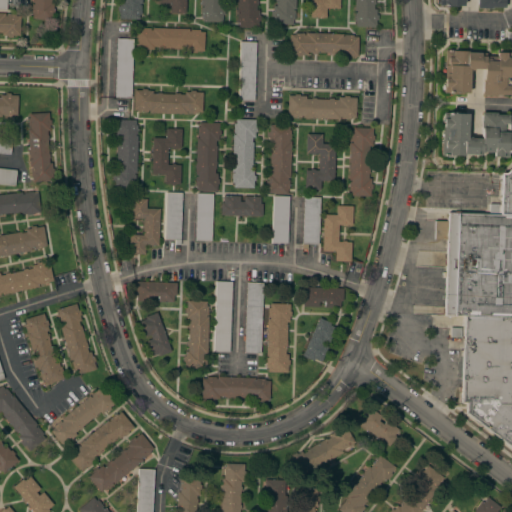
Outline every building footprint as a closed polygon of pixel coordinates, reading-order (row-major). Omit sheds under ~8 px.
[(32,13),(30,13),(31,3),(33,3),(33,2),(31,2),(31,0),(50,0),(50,2),(53,2),(52,9),(54,9),(53,16),(51,16),(51,20),(31,18),(32,13)] [(119,11),(117,11),(117,6),(119,6),(120,0),(141,0),(141,3),(139,3),(139,5),(141,5),(140,14),(139,14),(139,19),(119,18),(119,11)] [(156,0),(185,0),(185,13),(169,12),(169,3),(156,3),(156,0)] [(202,16),(200,16),(201,7),(202,7),(202,5),(200,5),(200,0),(220,0),(220,4),(222,4),(222,9),(224,9),(224,14),(222,14),(222,22),(202,21),(202,16)] [(238,22),(236,22),(236,13),(238,13),(238,11),(236,11),(236,0),(257,0),(257,4),(256,4),(255,9),(258,9),(258,15),(260,15),(260,20),(258,20),(258,28),(238,27),(238,22)] [(295,0),(295,9),(292,8),(292,10),(294,10),(294,19),(292,19),(292,24),(272,23),(272,16),(270,16),(270,11),(273,11),(273,5),(275,5),(276,0),(295,0)] [(339,0),(339,8),(326,7),(325,17),(310,17),(310,0),(339,0)] [(356,21),(354,21),(354,12),(356,12),(356,10),(354,10),(354,0),(374,0),(374,4),(373,4),(373,9),(376,9),(376,14),(377,14),(377,20),(376,20),(375,27),(355,26),(356,21)] [(462,0),(462,5),(456,5),(456,6),(445,6),(445,5),(438,5),(438,0),(504,0),(504,7),(491,7),(491,8),(476,8),(476,0),(462,0)] [(12,35),(12,37),(7,37),(7,35),(1,35),(1,32),(0,32),(0,12),(4,13),(4,15),(5,15),(5,14),(15,14),(15,15),(20,15),(19,36),(12,35)] [(141,29),(141,27),(151,28),(151,29),(152,29),(152,27),(188,28),(188,31),(190,31),(190,29),(199,29),(199,31),(204,31),(203,51),(195,51),(195,52),(191,51),(191,50),(186,50),(186,49),(153,47),(153,49),(148,49),(148,51),(142,50),(142,49),(135,49),(136,29),(141,29)] [(294,34),(294,32),(304,33),(303,35),(305,35),(305,32),(342,33),(342,36),(343,36),(343,34),(352,34),(352,36),(358,36),(357,56),(350,56),(350,57),(344,57),(344,56),(339,55),(339,53),(334,52),(334,54),(330,54),(330,52),(316,52),(316,53),(311,53),(311,52),(307,52),(307,54),(301,54),(301,56),(295,56),(296,54),(289,54),(289,34),(294,34)] [(117,38),(133,38),(130,97),(114,97),(117,38)] [(240,41),(256,41),(254,100),(238,100),(240,41)] [(444,50),(466,51),(466,52),(485,53),(484,56),(496,56),(496,52),(511,52),(510,59),(511,59),(511,70),(510,70),(509,95),(496,94),(496,95),(481,95),(482,69),(473,68),(473,70),(468,70),(467,93),(461,92),(461,94),(449,93),(449,92),(443,92),(444,50)] [(141,90),(141,88),(146,88),(146,90),(152,90),(152,93),(156,93),(156,92),(161,92),(161,93),(173,94),(174,93),(179,93),(179,94),(184,94),(184,91),(189,92),(189,90),(195,90),(195,92),(201,92),(201,112),(196,112),(196,113),(187,113),(187,111),(186,111),(186,114),(149,112),(149,110),(147,110),(147,112),(138,111),(138,109),(133,109),(134,89),(141,90)] [(12,114),(12,116),(3,116),(3,114),(1,114),(1,116),(0,115),(0,94),(5,94),(5,92),(10,93),(10,94),(17,95),(17,114),(12,114)] [(350,117),(350,118),(340,118),(340,117),(339,116),(339,119),(302,117),(302,115),(301,115),(301,117),(291,117),(291,115),(287,115),(288,95),(294,95),(294,93),(299,94),(299,95),(305,96),(305,98),(311,98),(311,97),(315,97),(315,99),(327,99),(327,98),(332,98),(332,99),(337,99),(338,97),(343,97),(343,95),(348,95),(348,97),(355,97),(355,117),(350,117)] [(442,113),(448,113),(448,111),(460,112),(460,113),(467,114),(466,138),(480,139),(481,112),(496,113),(496,114),(508,115),(508,121),(509,121),(509,133),(508,133),(507,139),(509,139),(508,151),(507,151),(507,157),(493,156),(493,152),(482,151),(481,154),(463,154),(463,156),(440,155),(442,113)] [(32,177),(30,177),(30,168),(32,168),(32,166),(29,166),(27,129),(29,129),(29,127),(27,127),(27,118),(28,118),(28,113),(48,112),(49,120),(50,120),(50,124),(49,124),(49,130),(46,130),(48,162),(51,162),(52,168),(53,168),(53,172),(52,172),(52,180),(33,182),(32,177)] [(233,182),(231,182),(231,172),(233,172),(233,171),(231,171),(232,134),(234,134),(234,133),(233,132),(233,123),(235,123),(235,118),(255,119),(255,124),(256,124),(256,131),(254,131),(254,137),(251,137),(251,142),(252,142),(252,164),(250,164),(250,169),(253,169),(253,175),(254,175),(254,180),(253,180),(253,187),(233,187),(233,182)] [(135,124),(137,124),(136,133),(135,133),(134,135),(137,135),(135,172),(133,172),(133,174),(135,174),(135,183),(133,183),(133,188),(113,187),(113,180),(111,180),(112,170),(115,170),(117,137),(115,137),(115,131),(113,131),(113,126),(115,126),(115,119),(135,120),(135,124)] [(197,186),(195,185),(195,176),(197,176),(197,175),(194,174),(196,137),(198,137),(198,136),(196,136),(197,126),(199,126),(199,122),(218,123),(218,130),(220,130),(219,135),(218,135),(218,140),(215,140),(215,145),(216,145),(215,168),(214,168),(214,173),(217,173),(216,178),(218,178),(218,183),(216,183),(216,191),(196,190),(197,186)] [(267,185),(265,185),(265,180),(267,180),(267,175),(270,175),(270,169),(269,169),(270,147),(271,147),(271,142),(268,142),(268,136),(266,136),(267,131),(269,131),(269,124),(290,124),(290,139),(288,139),(288,140),(290,140),(289,178),(287,177),(287,179),(289,179),(288,188),(286,188),(286,193),(267,193),(267,185)] [(350,191),(348,191),(348,181),(350,181),(350,180),(348,180),(349,143),(352,143),(352,141),(350,141),(350,132),(352,132),(352,127),(372,127),(372,135),(373,135),(373,140),(371,140),(371,145),(368,145),(368,150),(369,150),(369,173),(367,173),(367,178),(370,178),(370,183),(372,183),(372,189),(370,189),(369,196),(350,195),(350,191)] [(152,137),(165,137),(165,128),(181,129),(180,148),(175,148),(175,149),(171,148),(167,148),(167,164),(171,164),(171,163),(174,163),(174,165),(180,165),(179,184),(164,183),(164,174),(151,174),(152,137)] [(304,169),(309,169),(309,168),(314,169),(314,170),(318,170),(318,153),(314,153),(314,154),(310,154),(310,153),(305,153),(305,135),(322,136),(321,143),(334,144),(333,180),(320,180),(320,189),(304,189),(304,169)] [(0,153),(0,136),(11,138),(10,154),(0,153)] [(446,239),(434,239),(435,220),(447,220),(447,212),(499,214),(500,172),(505,172),(511,165),(511,449),(464,413),(464,403),(460,403),(462,315),(444,315),(446,239)] [(0,183),(0,167),(16,169),(14,185),(0,183)] [(0,193),(22,191),(22,194),(24,194),(23,192),(32,191),(32,192),(37,192),(39,212),(32,212),(32,214),(27,214),(27,213),(22,214),(22,211),(0,213),(0,193)] [(166,192),(181,192),(180,244),(175,244),(175,239),(164,239),(166,192)] [(211,240),(194,240),(196,193),(212,193),(211,240)] [(220,214),(220,202),(223,202),(223,195),(239,196),(239,201),(243,201),(243,196),(259,196),(259,203),(262,203),(261,216),(220,214)] [(271,243),(273,195),(288,196),(286,243),(271,243)] [(303,196),(319,197),(317,244),(301,243),(303,196)] [(158,245),(145,245),(144,254),(128,253),(129,234),(142,234),(143,218),(130,217),(130,198),(146,198),(146,208),(159,208),(158,245)] [(323,214),(336,214),(336,205),(352,205),(351,225),(346,225),(346,226),(342,226),(342,225),(338,224),(337,241),(341,241),(341,240),(345,240),(345,241),(351,242),(350,261),(334,260),(334,251),(321,251),(323,214)] [(41,246),(42,248),(32,249),(32,248),(31,248),(31,250),(0,255),(0,234),(20,231),(21,233),(25,232),(25,229),(30,228),(30,226),(35,225),(35,227),(43,226),(46,245),(41,246)] [(48,282),(49,283),(39,285),(39,283),(37,284),(38,286),(2,294),(1,292),(0,293),(0,275),(5,274),(5,273),(9,272),(9,273),(22,270),(22,269),(26,268),(27,269),(31,268),(31,265),(36,264),(36,262),(41,261),(41,263),(48,261),(53,281),(48,282)] [(176,282),(176,294),(173,294),(173,301),(158,301),(158,295),(151,295),(151,300),(136,300),(136,293),(133,293),(134,280),(176,282)] [(229,352),(213,351),(215,280),(231,281),(229,352)] [(246,282),(262,282),(260,353),(244,352),(246,282)] [(303,306),(303,298),(301,298),(301,286),(342,287),(342,299),(340,299),(340,307),(324,307),(324,301),(318,301),(318,306),(303,306)] [(206,305),(208,305),(207,315),(206,315),(205,317),(208,317),(207,353),(204,353),(204,355),(206,355),(205,364),(204,364),(204,369),(184,368),(184,361),(183,361),(183,356),(184,356),(185,350),(187,350),(188,346),(186,345),(186,341),(188,341),(188,327),(187,327),(187,323),(188,323),(188,318),(186,318),(186,312),(184,312),(184,307),(186,307),(186,300),(206,300),(206,305)] [(289,303),(289,311),(291,311),(290,316),(289,316),(289,321),(286,321),(286,326),(287,326),(286,349),(285,349),(285,354),(288,354),(287,359),(289,359),(289,364),(287,364),(287,371),(267,371),(267,366),(266,366),(266,357),(268,357),(268,356),(265,355),(267,318),(269,318),(269,317),(267,317),(267,307),(269,307),(269,302),(289,303)] [(77,310),(79,309),(80,314),(79,315),(80,320),(78,321),(79,326),(80,325),(87,346),(86,346),(87,352),(90,351),(91,356),(93,356),(95,361),(93,361),(95,368),(75,375),(70,361),(72,361),(72,359),(69,360),(58,324),(61,324),(60,322),(59,323),(56,314),(58,313),(56,309),(75,303),(77,310)] [(170,351),(158,355),(158,353),(151,355),(146,340),(151,338),(150,334),(144,336),(139,321),(145,318),(144,316),(156,312),(170,351)] [(43,379),(41,380),(38,371),(40,371),(39,369),(37,370),(26,334),(28,333),(28,332),(26,333),(24,324),(25,323),(24,319),(42,313),(45,320),(46,320),(48,324),(46,324),(48,330),(45,331),(55,362),(58,361),(59,366),(61,366),(62,371),(61,371),(63,378),(44,384),(43,379)] [(319,317),(330,322),(329,325),(336,328),(329,342),(324,340),(322,344),(327,346),(321,361),(314,358),(313,360),(302,355),(319,317)] [(206,378),(206,376),(215,377),(215,378),(217,378),(217,376),(254,377),(254,380),(255,380),(255,378),(265,378),(264,380),(269,380),(269,400),(261,400),(261,401),(256,401),(256,400),(250,399),(250,398),(213,397),(213,400),(208,399),(208,398),(200,398),(201,378),(206,378)] [(4,388),(5,387),(11,395),(10,396),(11,397),(13,395),(36,424),(34,426),(35,427),(37,426),(42,431),(40,432),(42,435),(27,447),(25,444),(23,446),(20,442),(21,441),(18,436),(20,435),(17,431),(16,432),(2,414),(3,413),(0,410),(0,385),(1,385),(4,388)] [(53,427),(52,426),(60,420),(61,421),(62,421),(60,419),(89,395),(90,397),(92,396),(90,394),(98,388),(99,390),(102,387),(115,402),(109,407),(110,408),(106,411),(105,410),(101,413),(99,411),(96,414),(96,415),(92,419),(91,418),(82,426),(82,427),(79,430),(78,429),(74,432),(76,434),(72,437),(74,439),(68,443),(67,442),(63,446),(50,430),(53,427)] [(355,420),(363,411),(364,412),(369,407),(381,416),(378,420),(383,424),(386,420),(398,429),(394,435),(395,436),(388,445),(355,420)] [(127,432),(128,433),(124,436),(123,435),(120,438),(118,435),(114,439),(111,443),(110,442),(100,450),(100,451),(97,454),(96,453),(92,456),(94,459),(90,462),(91,463),(87,467),(86,466),(80,470),(68,455),(72,452),(71,450),(78,444),(80,445),(81,445),(79,443),(107,419),(108,421),(109,420),(108,419),(116,413),(117,414),(120,411),(133,426),(127,432)] [(292,456),(291,454),(295,452),(296,453),(301,450),(302,453),(307,450),(306,449),(327,436),(328,438),(330,436),(329,434),(333,431),(332,429),(339,426),(340,427),(345,424),(355,441),(342,449),(343,451),(310,471),(309,469),(296,477),(285,460),(292,456)] [(149,451),(150,452),(143,458),(142,457),(140,457),(142,460),(114,483),(112,481),(111,482),(112,484),(106,489),(105,487),(100,491),(88,476),(93,472),(92,470),(96,467),(97,468),(101,465),(103,467),(107,464),(106,463),(110,459),(111,460),(120,453),(119,452),(123,448),(124,449),(128,446),(125,443),(133,436),(134,437),(140,433),(153,448),(149,451)] [(0,470),(0,441),(1,443),(0,444),(4,448),(6,446),(9,450),(11,449),(14,453),(13,454),(18,459),(2,472),(0,470)] [(347,497),(345,495),(368,466),(369,467),(379,454),(394,466),(390,472),(391,473),(389,477),(387,476),(384,481),(382,479),(379,483),(380,484),(377,488),(376,487),(368,497),(369,498),(366,502),(365,501),(362,505),(364,507),(361,511),(362,511),(341,511),(337,509),(347,497)] [(219,511),(220,478),(223,478),(224,463),(243,463),(243,471),(245,471),(244,476),(242,476),(242,481),(240,481),(240,486),(241,486),(240,492),(239,492),(239,504),(240,504),(240,509),(239,509),(239,511),(219,511)] [(432,489),(434,491),(418,511),(388,511),(391,508),(393,509),(396,505),(398,506),(401,502),(404,497),(405,498),(411,490),(409,489),(413,484),(415,485),(418,481),(415,479),(419,474),(418,473),(421,469),(422,470),(426,465),(442,476),(432,489)] [(136,511),(138,468),(154,469),(151,511),(136,511)] [(33,511),(12,486),(22,478),(24,480),(29,476),(39,488),(35,492),(38,495),(42,491),(53,504),(47,508),(49,510),(46,511),(33,511)] [(176,511),(177,491),(179,491),(179,476),(199,477),(198,494),(196,494),(196,498),(197,498),(197,503),(196,503),(195,511),(176,511)] [(285,511),(266,511),(266,506),(265,506),(265,502),(266,502),(266,497),(264,497),(264,491),(262,491),(262,486),(264,486),(264,479),(284,480),(283,495),(286,495),(285,511)] [(293,511),(294,502),(296,502),(297,487),(316,488),(316,495),(318,495),(318,500),(316,500),(316,506),(313,506),(313,511),(314,511),(313,511),(293,511)] [(96,500),(97,499),(103,506),(101,507),(103,509),(105,507),(108,511),(79,511),(77,509),(93,496),(96,500)] [(474,511),(473,511),(480,501),(482,502),(486,496),(499,506),(496,511),(497,511),(500,511),(503,509),(507,511),(474,511)]
